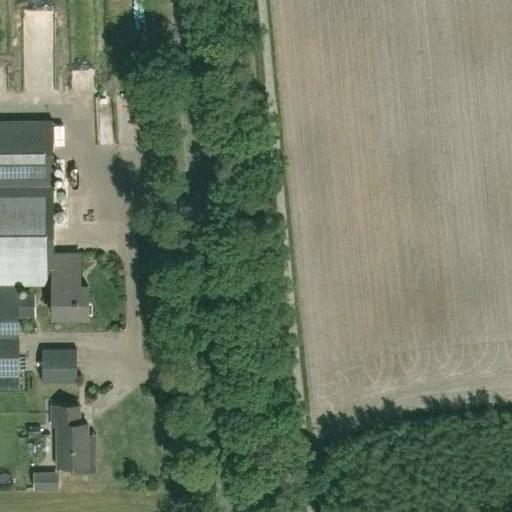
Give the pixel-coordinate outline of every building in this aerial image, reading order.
[(60,15),(32,15),(32,24),(60,24),(60,15)] [(52,120),(0,120),(0,372),(19,372),(18,284),(53,284),(53,316),(88,316),(88,285),(77,285),(77,274),(79,274),(79,253),(54,253),(52,120)] [(77,382),(77,348),(42,348),(42,382),(77,382)] [(58,465),(89,465),(89,443),(88,443),(87,423),(79,423),(79,405),(52,405),(52,424),(57,424),(58,465)] [(45,479),(43,494),(67,496),(68,481),(45,479)]
